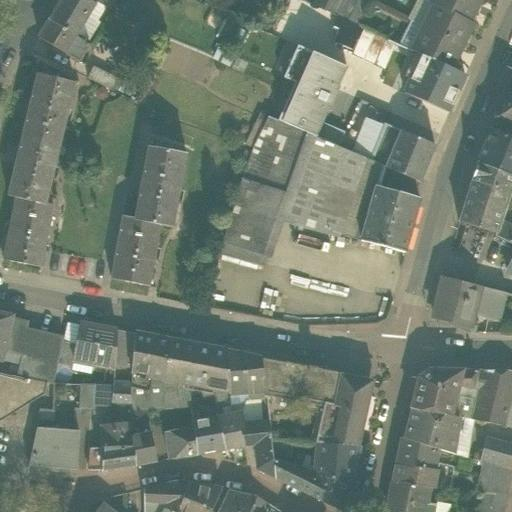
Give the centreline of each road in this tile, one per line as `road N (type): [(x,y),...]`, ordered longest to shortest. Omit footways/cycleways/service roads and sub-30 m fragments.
road 1 (residential): [(392,359),(0,284)]
road 2 (residential): [(392,359),(461,123),(511,17)]
road 3 (residential): [(306,511),(243,475),(171,473),(86,488),(64,511)]
road 4 (residential): [(362,511),(392,359)]
road 5 (residential): [(511,355),(392,359)]
